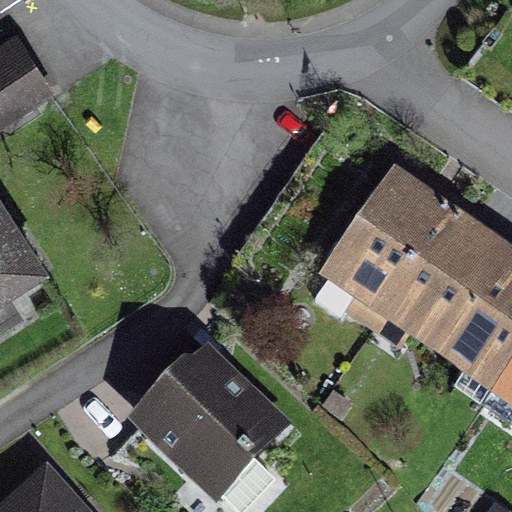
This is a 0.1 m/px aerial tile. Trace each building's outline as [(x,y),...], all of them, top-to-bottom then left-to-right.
[(0,126),(56,91),(19,32),(0,43),(0,126)] [(511,249),(393,169),(319,279),(511,409),(511,249)] [(0,303),(53,269),(0,189),(0,303)] [(184,360),(126,422),(216,506),(291,426),(208,344),(195,360),(184,360)] [(88,511),(47,466),(0,509),(0,511),(88,511)]
